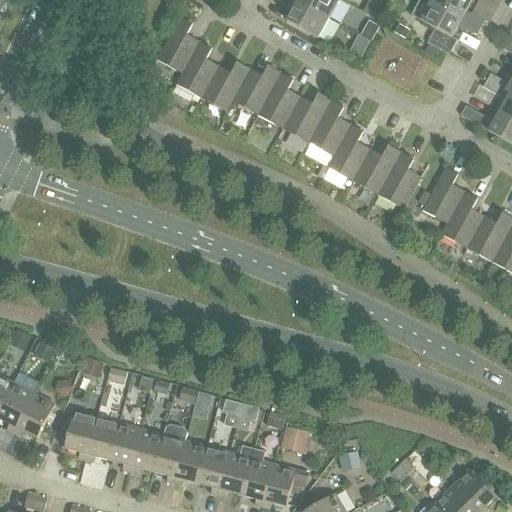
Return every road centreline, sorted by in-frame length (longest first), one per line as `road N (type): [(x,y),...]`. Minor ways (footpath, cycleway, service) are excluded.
road 1 (tertiary): [(511,386),(218,247),(0,179)]
road 2 (tertiary): [(0,259),(445,386),(511,416)]
road 3 (residential): [(252,0),(241,19),(444,130)]
road 4 (residential): [(0,461),(52,487),(144,511)]
road 5 (residential): [(444,130),(511,6)]
